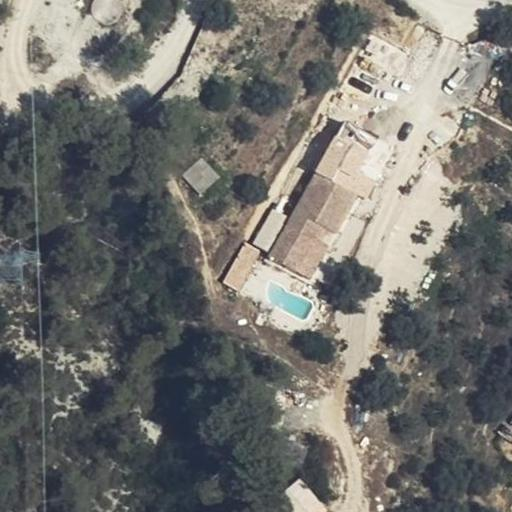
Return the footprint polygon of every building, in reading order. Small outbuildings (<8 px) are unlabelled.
[(324,150),(354,167),(367,145),(337,127),(324,150)] [(315,164),(347,181),(354,167),(324,150),(315,164)] [(205,156),(184,171),(199,192),(220,177),(205,156)] [(365,191),(347,181),(315,164),(284,221),(296,228),(315,241),(327,220),(344,229),(365,191)] [(316,273),(344,229),(327,220),(315,241),(318,242),(302,264),(316,273)] [(296,228),(284,221),(269,245),(282,252),(284,248),(296,228)] [(305,259),(315,241),(296,228),(284,248),(305,259)] [(243,289),(261,247),(244,240),(226,282),(243,289)] [(282,252),(302,264),(305,259),(284,248),(282,252)] [(277,496),(289,511),(325,511),(328,510),(302,476),(277,496)]
